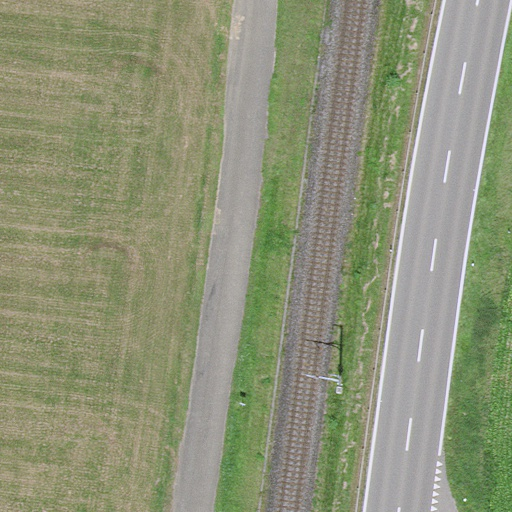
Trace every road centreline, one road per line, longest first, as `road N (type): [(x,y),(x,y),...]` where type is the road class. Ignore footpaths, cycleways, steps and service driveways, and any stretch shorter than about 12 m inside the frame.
road 1 (secondary): [(479,0),(440,201),(399,511)]
road 2 (track): [(185,511),(256,0)]
